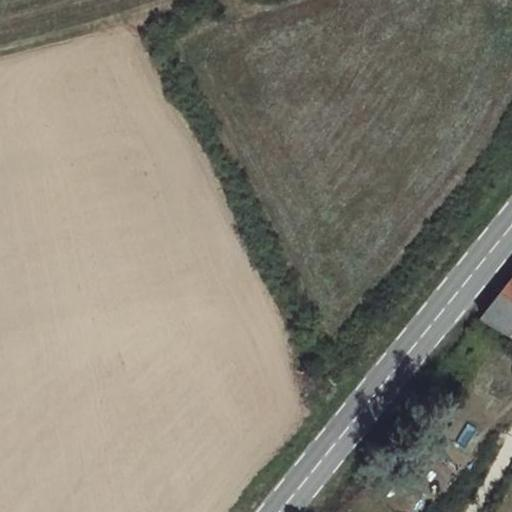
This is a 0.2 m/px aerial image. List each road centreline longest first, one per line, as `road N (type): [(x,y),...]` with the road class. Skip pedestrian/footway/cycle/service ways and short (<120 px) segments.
road 1 (primary): [(283,511),(511,227)]
road 2 (track): [(186,0),(122,24),(0,50)]
